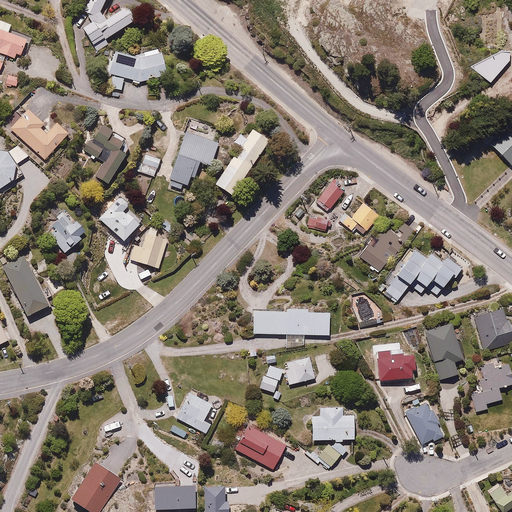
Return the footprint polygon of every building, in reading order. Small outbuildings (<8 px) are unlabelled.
[(106,0),(87,0),(83,10),(95,24),(86,32),(97,46),(136,21),(127,8),(110,20),(101,11),(106,0)] [(0,20),(0,48),(0,52),(15,58),(17,53),(23,55),(29,39),(9,32),(12,24),(0,20)] [(139,83),(167,74),(163,49),(145,52),(146,57),(139,58),(117,50),(109,73),(115,75),(113,88),(123,90),(125,78),(139,83)] [(510,61),(511,51),(501,51),(471,67),(491,83),(510,61)] [(18,75),(7,74),(7,86),(18,86),(18,75)] [(46,124),(28,109),(11,129),(47,160),(70,133),(57,123),(49,133),(43,127),(46,124)] [(109,185),(133,143),(100,125),(86,149),(107,161),(97,178),(109,185)] [(235,197),(271,141),(252,129),(215,184),(235,197)] [(220,142),(186,130),(167,185),(181,190),(183,184),(190,186),(193,176),(196,177),(201,162),(212,166),(220,142)] [(502,133),(490,144),(511,165),(511,164),(511,134),(507,139),(502,133)] [(0,191),(24,175),(17,165),(29,156),(21,144),(9,152),(1,140),(0,140),(0,191)] [(161,159),(146,153),(139,172),(149,175),(151,169),(156,171),(161,159)] [(345,189),(330,179),(318,198),(333,208),(345,189)] [(128,209),(132,206),(120,194),(98,216),(124,243),(143,224),(128,209)] [(363,198),(342,223),(352,231),(356,226),(365,234),(382,214),(363,198)] [(308,211),(298,205),(293,213),(302,219),(308,211)] [(58,229),(51,234),(65,253),(83,239),(78,232),(84,228),(72,211),(54,224),(58,229)] [(158,231),(145,228),(141,244),(136,243),(131,260),(160,268),(168,238),(157,235),(158,231)] [(360,258),(381,273),(403,243),(398,240),(400,238),(387,228),(381,237),(373,231),(363,243),(368,247),(360,258)] [(427,257),(415,249),(385,291),(399,301),(410,284),(423,293),(429,285),(439,293),(451,276),(453,277),(461,266),(447,256),(442,263),(429,254),(427,257)] [(28,254),(4,265),(27,317),(51,307),(28,254)] [(504,309),(475,317),(484,350),(511,343),(511,323),(510,324),(509,319),(506,320),(504,309)] [(252,312),(252,335),(284,335),(284,343),(303,343),(304,336),(327,336),(327,313),(252,312)] [(0,343),(11,338),(0,317),(0,343)] [(449,322),(423,330),(439,380),(457,375),(453,362),(461,359),(449,322)] [(375,350),(379,381),(411,377),(410,369),(417,369),(415,355),(404,356),(403,353),(389,355),(389,349),(375,350)] [(315,378),(308,356),(283,363),(289,386),(315,378)] [(511,383),(507,360),(499,361),(499,357),(489,359),(490,365),(473,368),(477,390),(469,392),(473,412),(489,409),(488,403),(501,400),(498,386),(511,383)] [(265,376),(261,375),(257,386),(275,392),(283,370),(269,365),(265,376)] [(204,421),(212,404),(187,392),(175,417),(208,433),(212,424),(204,421)] [(426,398),(403,411),(422,447),(446,434),(426,398)] [(318,408),(318,415),(309,415),(310,440),(352,440),(351,415),(342,415),(342,408),(318,408)] [(249,424),(236,451),(275,469),(287,442),(249,424)] [(344,452),(329,442),(316,461),(330,471),(344,452)] [(102,511),(122,477),(94,461),(71,501),(90,511),(102,511)] [(228,511),(228,500),(225,501),(223,484),(202,486),(204,511),(228,511)] [(500,484),(488,491),(501,511),(505,511),(511,507),(511,492),(508,495),(500,484)] [(195,486),(155,487),(155,510),(196,509),(195,486)]
